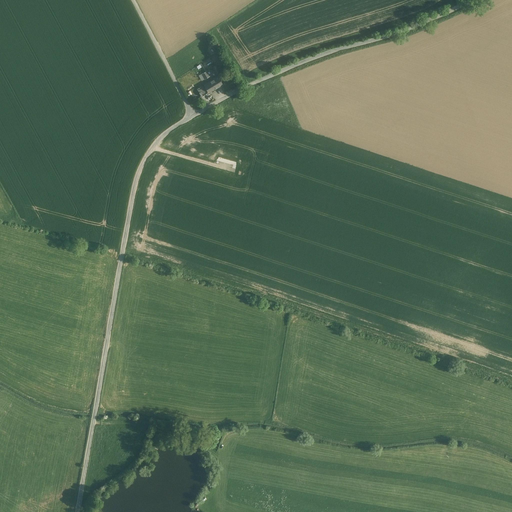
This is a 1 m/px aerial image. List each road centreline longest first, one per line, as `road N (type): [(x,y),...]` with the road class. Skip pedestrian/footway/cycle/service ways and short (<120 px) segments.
road 1 (unclassified): [(191,115),(163,135),(137,175),(79,511)]
road 2 (unclassified): [(476,0),(336,49),(191,115)]
road 3 (unclassified): [(191,115),(131,0)]
